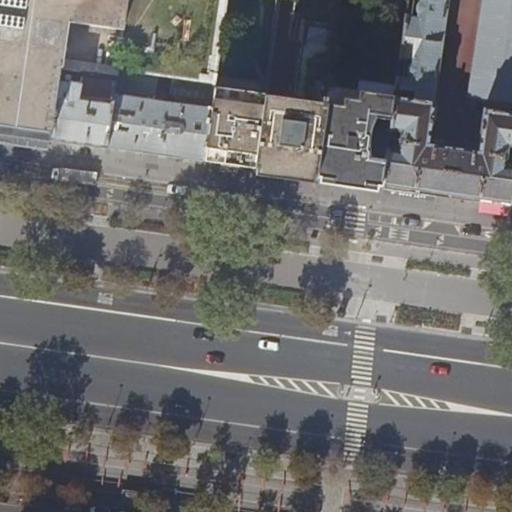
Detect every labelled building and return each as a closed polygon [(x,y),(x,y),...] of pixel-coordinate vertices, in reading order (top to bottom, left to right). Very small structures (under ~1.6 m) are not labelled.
[(0,0),(0,132),(49,139),(60,69),(116,77),(118,69),(157,75),(170,77),(213,84),(224,0),(0,0)] [(339,0),(294,0),(292,20),(301,21),(299,41),(304,42),(297,98),(264,94),(254,169),(279,172),(314,177),(331,59),(339,0)] [(394,96),(389,128),(401,130),(398,150),(387,149),(381,187),(446,196),(510,205),(511,192),(511,166),(505,166),(507,145),(511,145),(511,0),(481,0),(468,94),(484,96),(478,150),(428,144),(447,0),(418,0),(419,1),(417,6),(417,13),(417,16),(405,15),(399,56),(411,57),(410,61),(408,64),(407,68),(407,71),(409,75),(408,77),(397,75),(395,89),(414,91),(413,99),(394,96)] [(334,44),(333,52),(340,53),(341,45),(334,44)] [(346,142),(358,62),(331,59),(314,177),(346,182),(381,187),(387,149),(387,148),(346,142)] [(107,148),(116,77),(60,69),(49,139),(55,140),(107,148)] [(154,100),(157,75),(118,69),(116,77),(107,148),(154,154),(202,161),(213,85),(213,84),(170,77),(167,102),(154,100)] [(264,94),(213,85),(202,161),(243,167),(254,169),(264,94)] [(143,508),(146,493),(123,490),(121,505),(143,508)]
